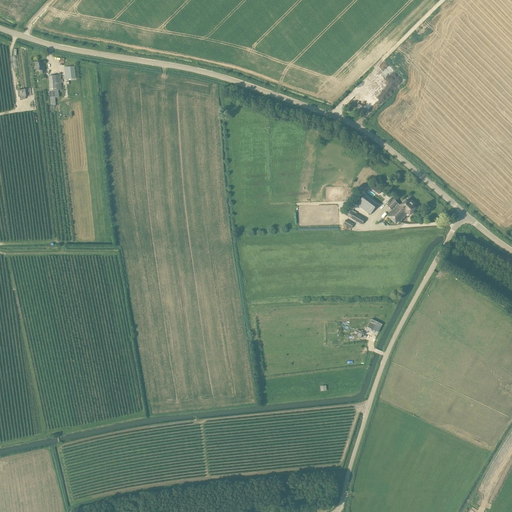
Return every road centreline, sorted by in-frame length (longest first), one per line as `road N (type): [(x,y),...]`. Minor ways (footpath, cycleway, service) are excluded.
road 1 (unclassified): [(465,214),(341,119),(212,74),(63,48),(0,28)]
road 2 (unclassified): [(339,511),(377,373),(465,214)]
